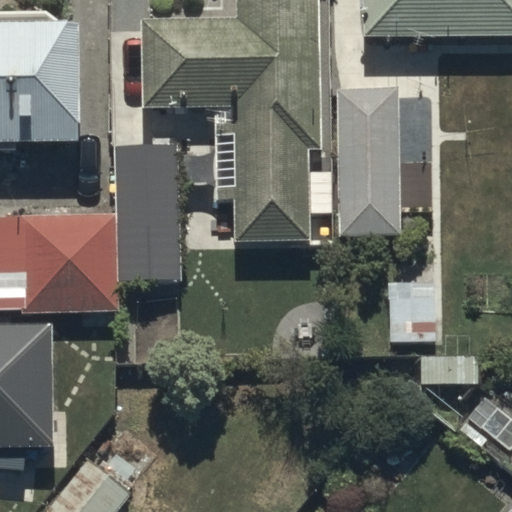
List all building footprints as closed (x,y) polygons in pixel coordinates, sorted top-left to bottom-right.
[(321,152),(320,0),(233,0),(234,16),(142,16),(143,108),(217,108),(218,204),(234,204),(235,240),(314,239),(314,212),(330,212),(330,169),(307,169),(307,152),(321,152)] [(511,0),(364,0),(365,37),(511,36),(511,0)] [(79,24),(0,24),(0,144),(79,144),(79,24)] [(401,236),(396,90),(335,92),(339,238),(401,236)] [(111,217),(111,282),(181,282),(180,144),(111,144),(111,217)] [(111,282),(111,217),(0,217),(0,310),(111,311),(111,282)] [(434,297),(374,298),(375,344),(435,343),(434,297)] [(56,325),(0,325),(0,466),(16,466),(16,447),(57,447),(56,325)] [(116,511),(132,493),(89,458),(45,511),(116,511)]
